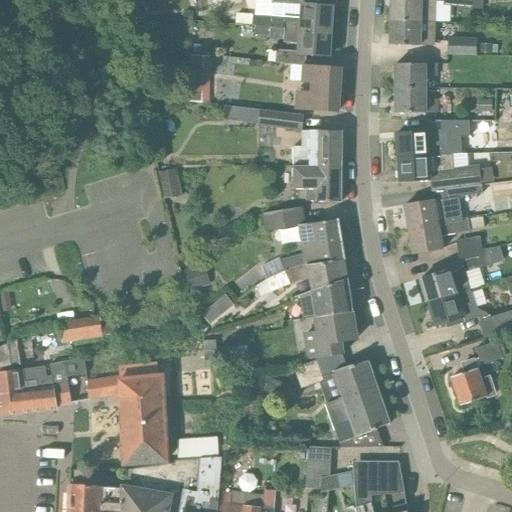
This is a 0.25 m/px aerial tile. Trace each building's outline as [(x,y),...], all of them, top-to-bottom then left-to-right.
[(270,27),(331,31),(333,7),(296,4),(295,0),(255,0),(255,15),(237,13),(236,25),(256,26),(270,27)] [(421,22),(434,22),(434,0),(391,0),(391,20),(421,22)] [(444,0),(444,6),(471,8),(472,0),(444,0)] [(192,21),(193,13),(183,12),(183,20),(192,21)] [(434,46),(434,22),(421,22),(391,20),(390,45),(430,46),(434,46)] [(331,31),(270,27),(256,26),(255,35),(270,36),(270,39),(284,40),(284,42),(300,43),(299,51),(277,50),(266,49),(265,62),(304,65),(305,66),(306,54),(330,56),(331,31)] [(448,53),(468,54),(477,54),(477,40),(448,39),(448,53)] [(201,53),(202,46),(194,45),(194,52),(201,53)] [(492,54),(493,45),(481,45),(480,54),(492,54)] [(203,56),(191,55),(192,71),(192,100),(192,103),(201,103),(203,56)] [(396,89),(426,88),(436,88),(436,64),(396,64),(396,89)] [(341,68),(305,66),(304,65),(303,81),(313,82),(312,93),(299,92),(298,109),(338,112),(341,68)] [(426,100),(426,88),(396,89),(396,113),(436,113),(436,100),(426,100)] [(236,107),(225,106),(224,119),(234,121),(236,107)] [(303,131),(303,130),(304,116),(260,110),(258,126),(303,131)] [(474,138),(498,139),(499,121),(475,119),(474,138)] [(293,167),(342,167),(342,131),(303,130),(303,131),(302,132),(301,147),(293,147),(293,167)] [(445,155),(450,155),(449,130),(397,133),(399,158),(445,155)] [(400,182),(430,181),(431,192),(433,191),(482,185),(480,166),(454,169),(453,154),(450,155),(445,155),(399,158),(400,182)] [(342,167),(293,167),(293,189),(307,189),(306,200),(309,201),(341,202),(342,167)] [(176,170),(159,172),(165,200),(182,197),(176,170)] [(463,221),(459,198),(483,194),(482,185),(433,191),(434,200),(405,205),(409,229),(439,225),(463,221)] [(307,267),(345,260),(338,219),(305,224),(302,207),(264,214),(268,233),(299,227),(303,244),(305,256),(281,263),(280,259),(261,268),(266,280),(267,280),(287,273),(287,272),(307,266),(307,267)] [(485,228),(483,217),(463,221),(439,225),(409,229),(413,254),(442,249),(440,237),(445,236),(445,234),(485,228)] [(459,253),(483,249),(481,237),(456,241),(459,253)] [(487,248),(483,249),(459,253),(460,262),(436,270),(437,274),(421,278),(428,301),(471,288),(465,272),(479,267),(502,260),(497,246),(487,248)] [(348,279),(345,260),(307,267),(307,266),(287,272),(287,273),(267,280),(266,280),(256,287),(260,298),(272,292),(292,284),(310,279),(313,292),(348,279)] [(185,271),(190,292),(202,288),(197,268),(185,271)] [(353,312),(348,279),(313,292),(300,296),(302,307),(304,319),(314,318),(353,312)] [(471,288),(428,301),(436,326),(447,323),(448,327),(480,317),(471,288)] [(0,306),(11,304),(9,292),(0,294),(0,306)] [(220,317),(212,306),(202,314),(210,325),(220,317)] [(485,339),(511,330),(511,310),(479,321),(485,339)] [(341,341),(346,341),(357,339),(353,312),(314,318),(316,331),(303,333),(307,359),(321,358),(343,354),(341,341)] [(75,322),(74,313),(56,315),(58,325),(75,322)] [(58,325),(60,343),(115,335),(112,317),(75,322),(58,325)] [(203,363),(217,362),(216,342),(201,342),(203,363)] [(481,381),(477,367),(501,360),(496,342),(476,348),(479,358),(463,364),(466,373),(452,377),(461,406),(496,396),(490,378),(481,381)] [(0,368),(10,367),(8,345),(0,347),(0,368)] [(328,404),(358,393),(378,386),(369,361),(355,365),(355,364),(347,367),(343,354),(321,358),(316,359),(317,360),(295,368),(302,389),(320,382),(328,404)] [(0,393),(69,384),(65,362),(51,364),(52,375),(31,378),(30,369),(0,372),(0,393)] [(124,463),(169,458),(169,441),(165,376),(165,373),(122,376),(89,380),(91,399),(121,394),(121,407),(124,463)] [(288,385),(270,376),(262,391),(280,400),(288,385)] [(72,403),(72,402),(69,384),(0,393),(0,413),(0,416),(58,409),(57,405),(72,403)] [(358,393),(328,404),(326,404),(342,448),(384,447),(377,429),(391,424),(378,386),(358,393)] [(217,439),(176,441),(178,460),(200,459),(218,457),(217,442),(217,439)] [(308,446),(307,460),(331,461),(332,447),(308,446)] [(222,457),(218,457),(200,459),(197,478),(195,491),(186,489),(183,488),(178,511),(217,511),(220,493),(222,457)] [(178,511),(183,488),(186,489),(188,476),(197,478),(200,459),(178,460),(174,460),(173,464),(124,472),(124,477),(124,481),(122,511),(178,511)] [(331,461),(307,460),(306,487),(321,489),(322,475),(330,475),(331,461)] [(405,493),(400,462),(358,462),(353,467),(353,471),(355,496),(356,507),(354,508),(355,511),(407,511),(408,511),(407,503),(392,506),(393,511),(374,511),(372,503),(372,496),(405,493)] [(122,511),(124,481),(124,477),(103,476),(103,471),(71,470),(69,511),(122,511)] [(274,511),(276,491),(264,490),(263,504),(232,502),(232,494),(220,493),(217,511),(274,511)]
